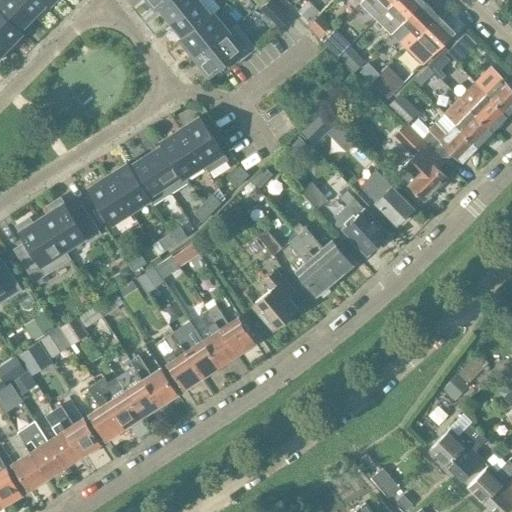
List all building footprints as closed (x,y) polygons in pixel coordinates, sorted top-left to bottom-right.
[(33,15),(16,0),(0,0),(0,13),(20,33),(21,33),(18,30),(33,15)] [(16,0),(33,15),(47,1),(50,3),(47,0),(16,0)] [(170,21),(196,0),(162,0),(154,7),(157,5),(170,21)] [(181,40),(214,14),(214,13),(211,15),(198,0),(196,0),(170,21),(183,38),(180,40),(181,40)] [(289,18),(270,0),(269,0),(262,8),(280,27),(289,18)] [(375,18),(392,0),(362,0),(360,3),(375,18)] [(391,33),(423,1),(422,0),(392,0),(375,18),(391,33)] [(308,24),(320,12),(309,1),(297,13),(308,24)] [(405,48),(438,15),(423,1),(391,33),(405,48)] [(20,33),(0,13),(0,43),(5,49),(20,33)] [(194,57),(228,30),(214,14),(181,40),(194,57)] [(421,64),(453,31),(438,15),(405,48),(421,64)] [(329,27),(319,16),(308,26),(319,37),(329,27)] [(255,48),(235,24),(228,30),(194,57),(209,75),(234,54),(240,60),(255,48)] [(342,38),(330,49),(339,58),(350,46),(342,38)] [(363,61),(350,48),(341,57),(354,70),(363,61)] [(440,70),(450,60),(442,51),(428,66),(434,72),(442,80),(446,76),(440,70)] [(379,75),(368,64),(360,72),(372,83),(379,75)] [(419,88),(434,72),(428,66),(412,82),(419,88)] [(511,109),(511,88),(490,67),(474,82),(507,115),(511,109)] [(393,92),(393,88),(385,80),(377,88),(387,98),(393,92)] [(507,115),(474,82),(460,98),(492,130),(507,115)] [(417,111),(399,93),(388,104),(406,122),(417,111)] [(492,130),(460,98),(444,113),(477,145),(492,130)] [(477,145),(444,113),(428,129),(432,133),(424,141),(444,162),(453,153),(461,161),(477,145)] [(226,159),(199,116),(180,128),(203,164),(207,171),(226,159)] [(444,162),(424,141),(405,123),(398,130),(419,150),(404,165),(416,177),(408,185),(424,200),(446,177),(438,168),(444,162)] [(203,164),(180,128),(162,140),(185,176),(203,164)] [(163,143),(145,155),(165,185),(170,193),(188,181),(185,176),(162,140),(161,140),(163,143)] [(126,163),(125,163),(148,199),(152,204),(170,193),(165,185),(145,155),(128,166),(126,163)] [(371,165),(362,156),(354,164),(363,172),(371,165)] [(148,199),(125,163),(107,175),(130,211),(148,199)] [(355,177),(342,163),(334,170),(348,184),(355,177)] [(237,184),(247,174),(239,167),(229,177),(237,184)] [(259,188),(272,175),(265,168),(252,181),(259,188)] [(413,207),(375,170),(367,179),(383,193),(374,202),(396,223),(398,222),(399,223),(407,216),(405,214),(413,207)] [(130,211),(107,175),(88,187),(111,223),(130,211)] [(326,199),(312,183),(301,192),(316,209),(326,199)] [(387,235),(365,211),(366,211),(347,191),(340,198),(347,205),(334,217),(337,220),(336,221),(335,222),(335,223),(336,225),(337,226),(338,227),(339,227),(340,227),(341,226),(342,226),(368,253),(387,235)] [(210,212),(219,202),(211,195),(202,204),(210,212)] [(99,233),(84,209),(72,216),(60,197),(47,205),(50,210),(41,216),(68,258),(69,258),(63,250),(84,237),(87,241),(99,233)] [(202,220),(210,212),(202,204),(194,213),(202,220)] [(225,227),(237,216),(229,207),(217,218),(225,227)] [(68,258),(41,216),(32,222),(28,217),(16,225),(28,244),(16,252),(34,280),(68,258)] [(352,263),(332,239),(322,247),(301,222),(292,229),(297,235),(334,279),(342,271),(344,273),(351,267),(350,265),(352,263)] [(185,236),(179,227),(170,233),(176,242),(185,236)] [(282,248),(266,229),(258,236),(273,255),(282,248)] [(176,242),(170,233),(158,240),(164,250),(176,242)] [(334,279),(297,235),(288,242),(305,262),(296,270),(316,294),(318,293),(319,294),(326,288),(325,286),(334,279)] [(191,244),(173,256),(179,266),(198,253),(191,244)] [(145,262),(139,253),(127,261),(133,270),(145,262)] [(178,267),(171,256),(155,267),(162,278),(178,267)] [(0,301),(20,289),(2,261),(0,262),(0,301)] [(164,282),(153,268),(137,279),(147,293),(164,282)] [(298,309),(287,296),(294,291),(275,269),(264,279),(272,288),(252,305),(273,329),(277,326),(281,326),(285,322),(286,319),(298,309)] [(140,293),(133,283),(120,291),(127,301),(140,293)] [(102,316),(123,303),(116,293),(95,306),(102,316)] [(32,295),(22,302),(30,315),(40,308),(32,295)] [(255,342),(238,317),(228,323),(216,304),(208,309),(238,355),(253,345),(252,343),(255,342)] [(85,327),(102,316),(95,306),(78,317),(85,327)] [(238,355),(208,309),(199,315),(212,334),(203,340),(220,367),(238,355)] [(55,314),(49,318),(55,327),(64,321),(60,315),(55,314)] [(88,334),(77,317),(60,328),(71,345),(88,334)] [(220,367),(203,340),(193,346),(181,326),(172,332),(203,378),(220,367)] [(71,345),(60,328),(40,341),(51,358),(71,345)] [(203,378),(172,332),(165,337),(177,356),(168,363),(184,388),(186,386),(187,388),(203,378)] [(50,362),(38,343),(18,356),(30,375),(50,362)] [(177,393),(161,367),(151,374),(138,354),(130,360),(160,406),(176,396),(175,394),(177,393)] [(17,358),(11,362),(19,376),(25,372),(17,358)] [(160,406),(130,360),(122,365),(126,372),(117,378),(125,391),(142,417),(160,406)] [(27,372),(11,382),(18,393),(34,383),(27,372)] [(455,374),(442,388),(453,398),(466,384),(455,374)] [(142,417),(125,391),(117,378),(108,383),(104,377),(95,382),(125,428),(142,417)] [(125,428),(95,382),(87,387),(100,407),(90,413),(106,438),(108,437),(109,439),(125,428)] [(9,384),(0,389),(0,397),(3,403),(16,395),(9,384)] [(511,392),(509,390),(502,398),(511,406),(511,392)] [(99,443),(83,418),(73,424),(60,405),(52,410),(82,456),(98,446),(97,444),(99,443)] [(82,456),(52,410),(44,415),(56,435),(47,441),(65,468),(82,456)] [(26,427),(17,432),(47,479),(65,468),(47,441),(35,421),(26,427)] [(445,465),(478,431),(469,423),(457,436),(449,428),(429,449),(445,465)] [(482,460),(474,452),(486,439),(478,431),(445,465),(462,481),(482,460)] [(47,479),(17,432),(9,437),(22,457),(12,463),(28,489),(30,488),(31,489),(47,479)] [(488,466),(467,487),(484,502),(504,481),(511,473),(511,456),(508,461),(508,460),(495,473),(488,466)] [(0,459),(0,501),(3,506),(19,497),(18,495),(20,494),(0,459)] [(381,466),(369,477),(387,498),(399,487),(381,466)] [(505,511),(511,505),(511,488),(511,489),(511,488),(511,477),(506,483),(504,481),(484,502),(493,511),(505,511)] [(413,511),(420,506),(402,488),(390,500),(401,511),(413,511)] [(371,511),(365,501),(348,511),(371,511)]
